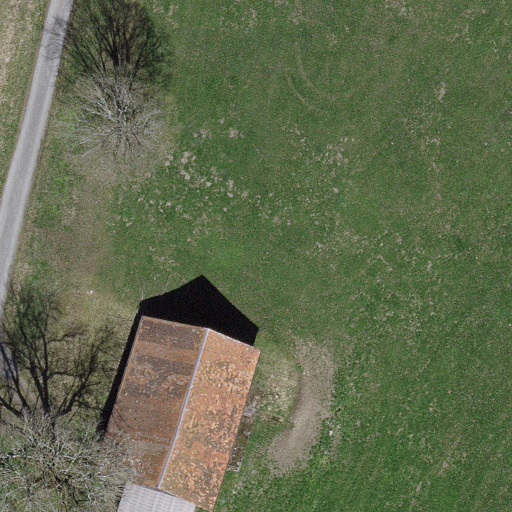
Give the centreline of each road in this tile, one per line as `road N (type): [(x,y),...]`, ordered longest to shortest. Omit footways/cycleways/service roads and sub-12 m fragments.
road 1 (unclassified): [(69,0),(0,330)]
road 2 (residential): [(0,357),(37,427),(94,487)]
